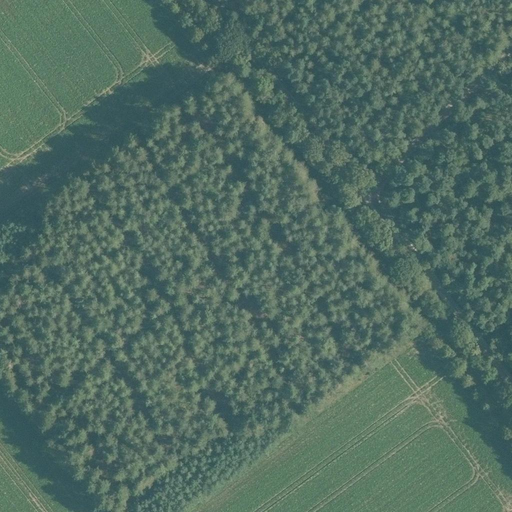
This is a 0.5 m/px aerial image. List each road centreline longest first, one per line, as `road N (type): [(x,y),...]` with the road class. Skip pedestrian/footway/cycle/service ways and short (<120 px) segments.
road 1 (track): [(175,0),(511,424)]
road 2 (track): [(216,0),(511,375)]
